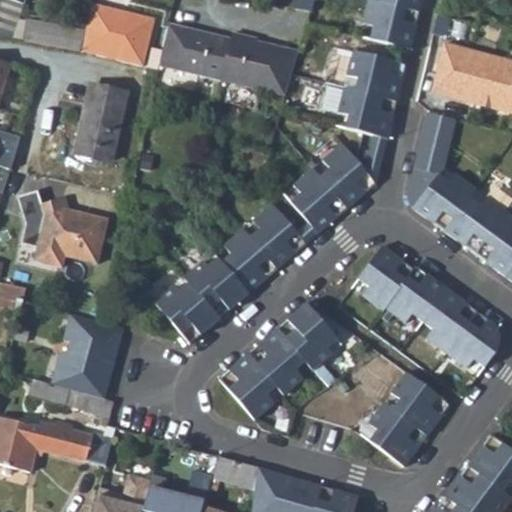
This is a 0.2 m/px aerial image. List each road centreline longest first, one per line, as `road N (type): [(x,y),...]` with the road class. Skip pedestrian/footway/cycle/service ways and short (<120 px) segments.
road 1 (residential): [(383,218),(200,368),(189,399),(200,426),(220,439),(419,496)]
road 2 (residential): [(511,314),(383,218)]
road 3 (residential): [(419,496),(511,370)]
